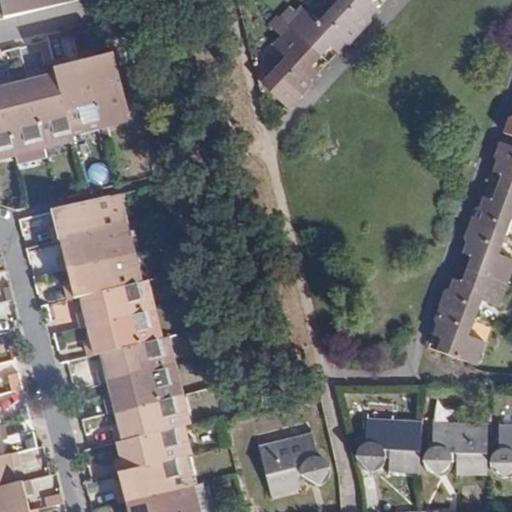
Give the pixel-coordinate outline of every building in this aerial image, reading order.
[(0,19),(67,2),(66,0),(0,0),(2,5),(0,5),(0,19)] [(339,0),(333,7),(361,34),(371,23),(371,17),(379,8),(372,3),(374,0),(339,0)] [(307,10),(290,28),(321,56),(330,47),(337,53),(345,45),(350,45),(361,34),(333,7),(320,23),(307,10)] [(110,31),(126,26),(123,15),(106,20),(110,31)] [(290,109),(302,97),(312,87),(311,81),(319,73),(311,66),(321,56),(290,28),(278,17),(271,25),(283,36),(274,45),(287,58),(268,79),(280,89),(275,95),(290,109)] [(96,52),(83,55),(84,61),(98,116),(100,122),(114,120),(118,112),(127,109),(113,54),(98,57),(96,52)] [(57,75),(71,130),(86,126),(86,120),(98,116),(84,61),(69,65),(68,60),(54,62),(57,75)] [(60,132),(71,130),(57,75),(42,78),(40,72),(26,75),(28,81),(42,137),(43,143),(57,140),(60,132)] [(0,81),(0,94),(13,145),(14,150),(27,147),(33,140),(42,137),(28,81),(12,85),(11,79),(0,81)] [(280,89),(268,79),(263,85),(275,95),(280,89)] [(0,151),(3,147),(13,145),(0,94),(0,151)] [(503,175),(499,188),(511,193),(511,146),(501,143),(495,158),(497,163),(496,166),(494,172),(503,175)] [(495,200),(485,197),(484,200),(481,208),(476,210),(471,224),(506,237),(511,222),(511,193),(499,188),(495,200)] [(113,206),(110,198),(54,211),(56,226),(51,226),(55,242),(61,240),(117,227),(124,225),(119,210),(113,206)] [(506,237),(471,224),(465,240),(468,242),(467,246),(464,252),(473,257),(468,270),(507,284),(511,271),(511,260),(498,255),(506,237)] [(125,255),(130,254),(126,239),(121,236),(117,227),(61,240),(65,255),(58,256),(62,271),(69,269),(125,255)] [(127,265),(125,255),(69,269),(72,284),(66,286),(69,300),(81,297),(138,283),(134,268),(127,265)] [(507,284),(468,270),(464,282),(454,280),(453,283),(451,288),(447,291),(441,306),(475,319),(482,301),(499,306),(507,284)] [(140,293),(138,283),(81,297),(85,313),(79,314),(82,328),(88,326),(145,312),(152,310),(147,297),(140,293)] [(469,335),(475,319),(441,306),(436,319),(438,325),(437,329),(435,334),(444,338),(439,351),(477,365),(486,342),(469,335)] [(102,355),(159,340),(155,325),(148,322),(145,312),(88,326),(92,342),(87,343),(91,357),(102,355)] [(110,383),(166,368),(171,367),(168,352),(161,348),(159,340),(102,355),(106,368),(100,370),(103,384),(110,383)] [(117,412),(172,398),(179,397),(174,381),(169,378),(166,368),(110,383),(114,398),(108,399),(110,413),(117,412)] [(175,429),(186,426),(182,411),(175,408),(172,398),(117,412),(120,427),(115,428),(118,442),(175,429)] [(31,418),(28,407),(18,410),(20,421),(31,418)] [(391,470),(420,472),(422,423),(369,420),(367,443),(360,448),(358,455),(359,462),(365,470),(374,472),(381,469),(388,458),(391,458),(391,470)] [(488,450),(489,426),(434,425),(433,448),(428,451),(423,458),(423,467),(431,474),(439,477),(447,474),(451,469),(453,461),(457,461),(457,474),(488,474),(488,450)] [(511,427),(500,427),(500,449),(494,453),(491,460),(491,467),(497,474),(504,478),(511,476),(511,427)] [(176,459),(188,456),(184,441),(177,437),(175,429),(118,442),(122,458),(117,459),(120,473),(176,459)] [(319,457),(313,435),(260,448),(272,495),(302,488),(299,476),(303,475),(306,482),(311,485),(318,486),(326,485),(330,480),(332,474),(331,466),(327,460),(319,457)] [(0,487),(18,483),(12,454),(4,456),(0,456),(0,487)] [(179,468),(176,459),(120,473),(123,487),(118,490),(121,504),(128,502),(184,489),(189,487),(185,472),(179,468)] [(0,511),(28,511),(31,511),(27,495),(33,494),(29,480),(18,483),(0,487),(0,511)] [(211,511),(205,483),(189,487),(184,489),(187,498),(193,502),(195,511),(211,511)] [(195,511),(193,502),(187,498),(184,489),(128,502),(130,511),(195,511)]
